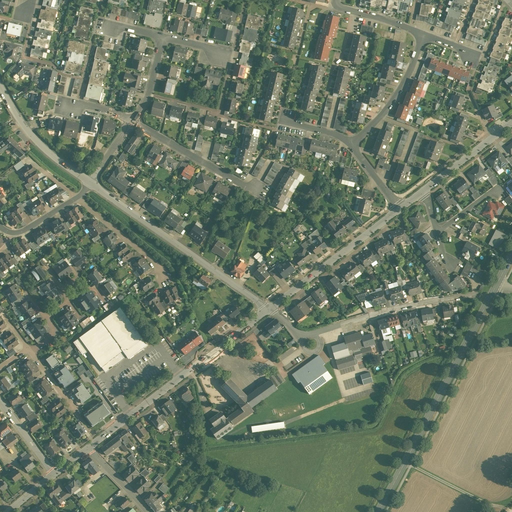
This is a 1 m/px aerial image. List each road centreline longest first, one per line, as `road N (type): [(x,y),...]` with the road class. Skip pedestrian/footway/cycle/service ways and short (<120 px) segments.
road 1 (primary): [(377,511),(496,283)]
road 2 (residential): [(88,448),(268,308)]
road 3 (residential): [(268,308),(89,182)]
road 4 (residential): [(268,308),(399,209)]
road 5 (residential): [(474,294),(315,332)]
road 6 (residential): [(132,121),(255,186)]
road 7 (residential): [(89,182),(39,144),(0,84)]
road 8 (residential): [(350,144),(401,87),(423,34)]
road 9 (residential): [(166,277),(76,197)]
